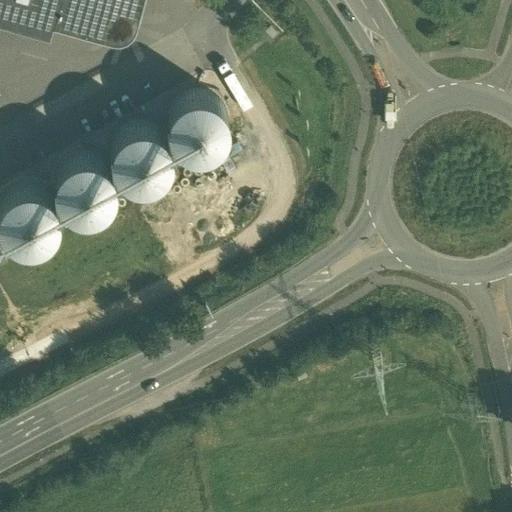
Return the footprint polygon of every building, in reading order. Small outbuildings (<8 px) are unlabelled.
[(0,0),(0,9),(131,45),(142,0),(0,0)] [(88,75),(95,54),(59,42),(52,63),(88,75)] [(225,128),(227,116),(225,105),(218,95),(208,88),(196,86),(185,89),(175,96),(168,106),(166,117),(169,129),(175,139),(185,145),(197,147),(209,145),(219,138),(225,128)] [(169,159),(171,147),(168,136),(162,126),(152,120),(140,117),(128,120),(118,127),(112,137),(110,148),(112,160),(119,170),(129,176),(141,178),(152,176),(162,169),(169,159)] [(112,190),(114,178),(112,167),(105,157),(95,151),(83,148),(72,151),(62,158),(56,168),(53,179),(56,191),(63,201),(73,207),(84,209),(96,207),(106,200),(112,190)] [(56,221),(58,209),(55,198),(49,188),(39,182),(27,179),(15,182),(6,189),(0,197),(0,222),(6,232),(16,238),(28,240),(39,238),(49,231),(56,221)] [(164,261),(172,252),(177,242),(179,230),(176,218),(170,208),(162,200),(151,195),(139,194),(127,196),(117,202),(109,211),(104,222),(103,234),(105,245),(111,255),(120,263),(131,268),(143,269),(154,267),(164,261)] [(91,301),(99,292),(104,281),(105,269),(103,258),(97,248),(88,240),(77,235),(65,233),(54,236),(44,242),(36,251),(31,261),(29,273),(32,285),(38,295),(47,303),(57,308),(69,309),(81,307),(91,301)]
